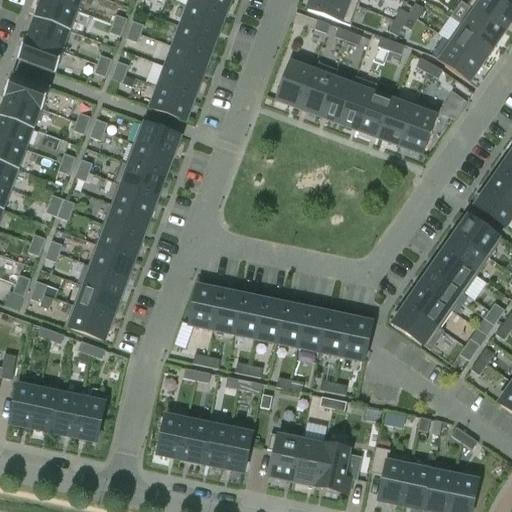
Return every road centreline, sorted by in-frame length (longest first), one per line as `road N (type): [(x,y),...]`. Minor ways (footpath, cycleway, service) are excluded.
road 1 (residential): [(195,237),(372,274),(511,76)]
road 2 (residential): [(117,493),(143,368),(195,237)]
road 3 (residential): [(195,237),(281,0)]
